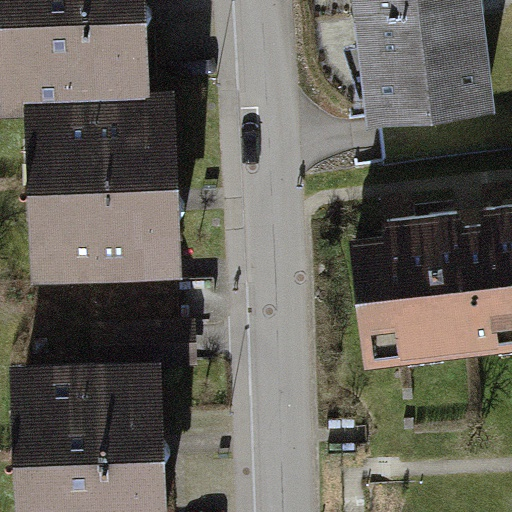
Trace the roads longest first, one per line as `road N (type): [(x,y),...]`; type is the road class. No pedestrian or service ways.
road 1 (residential): [(303,511),(268,0)]
road 2 (unknown): [(282,209),(511,183)]
